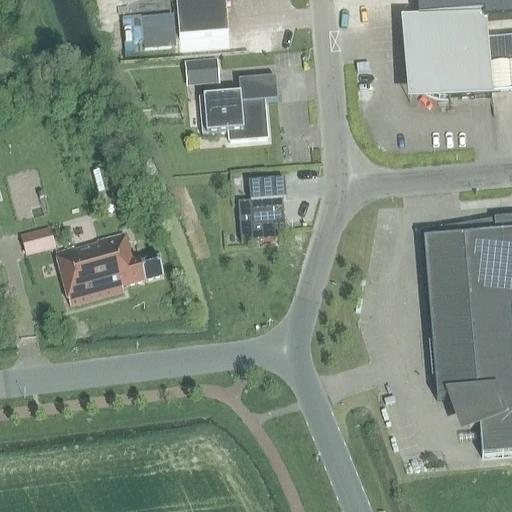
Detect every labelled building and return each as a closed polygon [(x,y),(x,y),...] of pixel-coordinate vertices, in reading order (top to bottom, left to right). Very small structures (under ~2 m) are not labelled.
[(175,0),(178,39),(227,36),(224,0),(175,0)] [(511,0),(415,0),(417,22),(401,23),(405,64),(407,75),(412,84),(419,92),(428,98),(438,101),(449,102),(490,98),(485,42),(484,22),(511,19),(511,0)] [(177,46),(176,16),(135,17),(136,47),(177,46)] [(511,39),(485,42),(490,98),(511,96),(511,39)] [(219,86),(217,61),(183,65),(186,89),(219,86)] [(199,119),(201,137),(228,135),(229,144),(266,141),(263,104),(277,103),(275,80),(238,83),(239,97),(198,100),(199,109),(203,109),(204,118),(199,119)] [(284,181),(248,184),(249,204),(237,205),(240,245),(274,242),(273,226),(283,226),(281,201),(285,201),(284,181)] [(43,233),(20,239),(25,258),(48,252),(43,233)] [(441,241),(422,243),(436,403),(459,400),(470,429),(478,427),(481,461),(508,458),(511,458),(511,457),(511,235),(495,237),(441,241)] [(122,290),(163,278),(156,256),(131,263),(124,238),(55,257),(69,308),(123,294),(122,290)]
